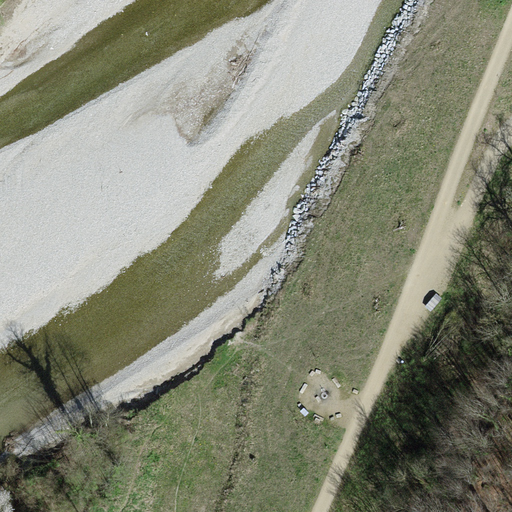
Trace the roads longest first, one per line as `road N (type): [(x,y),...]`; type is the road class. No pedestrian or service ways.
road 1 (track): [(497,62),(318,511)]
road 2 (track): [(489,161),(441,268),(389,339)]
